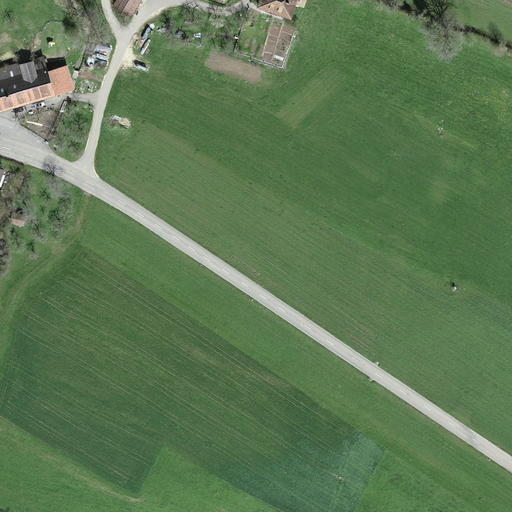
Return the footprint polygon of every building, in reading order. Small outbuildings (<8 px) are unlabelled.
[(116,0),(114,5),(132,15),(139,0),(116,0)] [(260,0),(259,4),(291,14),(295,0),(260,0)] [(0,70),(0,107),(55,91),(47,68),(44,57),(0,70)] [(62,63),(47,68),(55,91),(70,86),(62,63)] [(13,214),(11,223),(21,225),(23,216),(13,214)]
